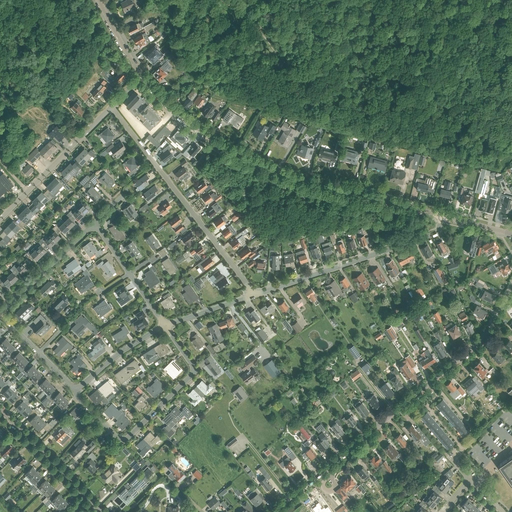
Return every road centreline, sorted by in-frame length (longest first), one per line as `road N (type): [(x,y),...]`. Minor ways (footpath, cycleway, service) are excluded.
road 1 (track): [(219,0),(267,40),(314,121),(490,166),(511,149)]
road 2 (unclassified): [(451,221),(268,172),(208,141),(141,76)]
road 3 (unclassified): [(271,511),(468,352),(511,282)]
road 4 (residential): [(254,294),(111,106)]
road 5 (residential): [(254,294),(419,240),(451,221)]
road 6 (residential): [(122,444),(195,370),(165,324)]
road 7 (unclassified): [(0,219),(111,106)]
road 8 (unclassified): [(101,511),(0,410)]
road 9 (residential): [(0,314),(93,225)]
